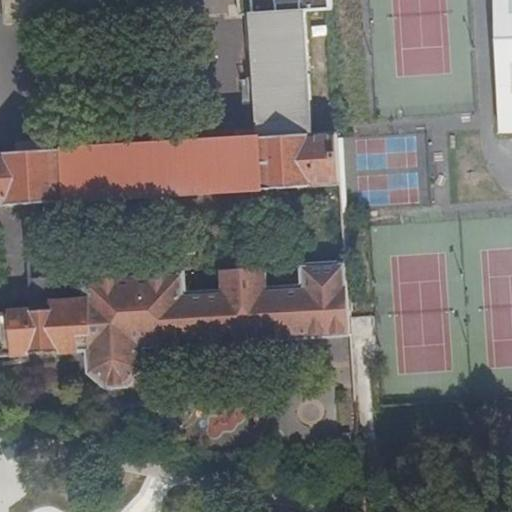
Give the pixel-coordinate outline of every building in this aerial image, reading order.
[(6,0),(7,15),(28,14),(100,10),(99,3),(146,0),(6,0)] [(254,0),(255,14),(310,12),(331,11),(330,0),(254,0)] [(511,132),(511,0),(494,0),(500,133),(511,132)] [(0,205),(28,204),(50,203),(342,184),(338,131),(317,133),(310,12),(255,14),(263,137),(0,152),(0,205)] [(29,25),(28,14),(7,15),(8,25),(29,25)] [(34,303),(57,301),(50,203),(28,204),(34,303)] [(34,312),(0,312),(0,334),(1,355),(89,350),(91,372),(108,386),(129,385),(143,368),(142,347),(351,335),(346,262),(304,264),(306,288),(188,294),(186,274),(87,279),(88,300),(57,301),(34,303),(34,312)]
